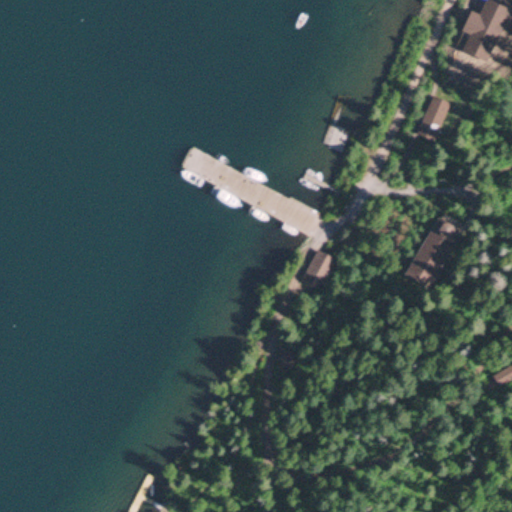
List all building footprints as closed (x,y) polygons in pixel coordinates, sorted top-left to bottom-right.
[(434,94),(452,102),(436,140),(418,132),(434,94)] [(443,212),(466,226),(429,286),(406,272),(443,212)] [(318,248),(336,257),(319,287),(302,278),(318,248)] [(284,347),(297,352),(291,368),(278,364),(284,347)] [(485,382),(491,373),(503,382),(497,391),(485,382)]
